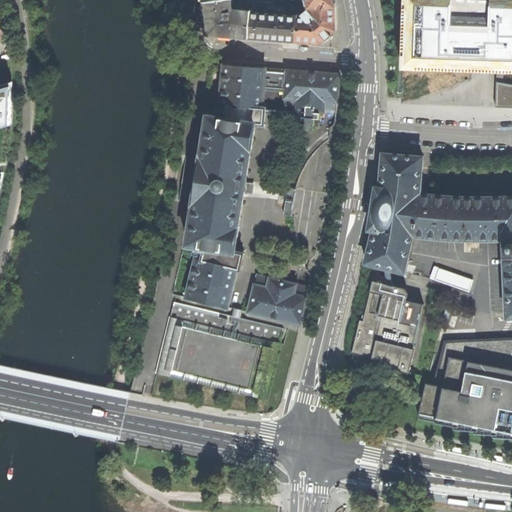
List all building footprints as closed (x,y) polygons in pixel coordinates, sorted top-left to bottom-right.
[(208,17),(209,33),(250,37),(251,13),(231,11),(229,0),(213,0),(207,1),(208,17)] [(307,0),(309,6),(309,12),(305,16),(297,16),(295,41),(320,42),(324,39),(326,41),(332,37),(331,35),(335,31),(336,19),(337,14),(333,0),(307,0)] [(511,0),(404,0),(402,65),(483,68),(511,68),(511,0)] [(272,39),(295,41),(297,16),(251,13),(250,37),(272,39)] [(198,246),(186,296),(227,307),(236,269),(239,269),(243,253),(235,251),(239,228),(238,223),(245,180),(255,124),(264,124),(265,113),(265,108),(263,107),(264,89),(274,90),(285,91),(284,109),(303,110),(315,111),(336,112),(338,74),(275,68),(223,64),(220,116),(207,115),(187,245),(198,246)] [(511,82),(495,79),(496,108),(511,108),(511,82)] [(0,127),(11,124),(13,82),(0,85),(0,127)] [(366,263),(371,264),(382,267),(406,272),(408,265),(407,264),(407,262),(420,265),(426,237),(448,238),(479,239),(504,239),(507,293),(505,294),(506,317),(508,317),(511,316),(511,195),(505,196),(454,196),(420,193),(423,157),(413,156),(414,152),(395,150),(394,155),(384,155),(382,187),(377,186),(371,228),(374,229),(366,263)] [(283,214),(292,216),(294,201),(286,200),(283,214)] [(371,264),(368,278),(374,280),(378,281),(382,267),(371,264)] [(434,266),(430,278),(471,291),(474,279),(434,266)] [(277,279),(257,275),(247,311),(299,324),(304,306),(308,287),(287,282),(287,280),(279,278),(277,279)] [(361,320),(354,353),(380,359),(379,365),(408,372),(424,304),(407,300),(408,294),(402,293),(403,287),(378,281),(374,280),(364,320),(361,320)] [(171,301),(157,373),(267,394),(281,323),(171,301)] [(511,438),(511,343),(501,344),(447,345),(437,383),(425,389),(419,417),(511,438)]
